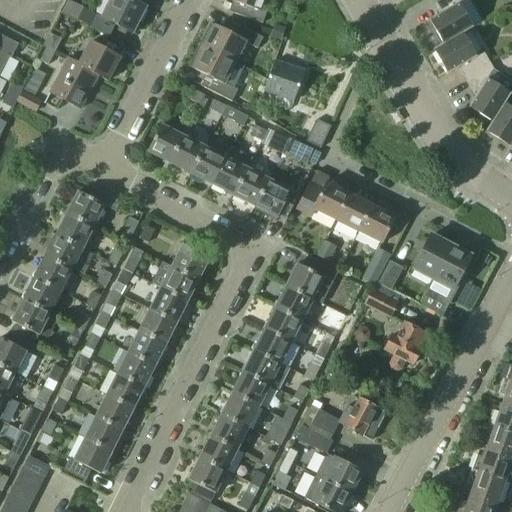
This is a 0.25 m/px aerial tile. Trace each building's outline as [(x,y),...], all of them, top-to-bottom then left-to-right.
[(128,0),(111,0),(101,19),(133,35),(146,8),(128,0)] [(227,0),(227,1),(237,5),(234,15),(262,25),(266,13),(261,12),(265,0),(227,0)] [(461,36),(461,37),(471,31),(456,6),(464,1),(463,0),(442,0),(433,6),(439,16),(428,22),(442,45),(442,46),(461,36)] [(67,1),(60,14),(89,29),(96,15),(67,1)] [(210,25),(199,47),(235,65),(245,44),(257,50),(263,39),(236,26),(231,36),(210,25)] [(0,71),(7,57),(10,58),(17,45),(0,35),(0,71)] [(52,35),(45,48),(54,53),(61,40),(52,35)] [(457,70),(462,79),(488,64),(482,55),(474,59),(461,37),(461,36),(442,46),(442,45),(432,51),(446,76),(457,70)] [(89,44),(78,65),(109,81),(120,60),(89,44)] [(235,65),(199,47),(188,68),(209,79),(203,89),(231,103),(237,92),(224,85),(235,65)] [(45,48),(39,62),(48,66),(54,53),(45,48)] [(109,81),(78,65),(67,59),(49,94),(80,110),(98,77),(108,82),(109,81)] [(274,63),(263,93),(293,103),(303,73),(274,63)] [(492,71),(488,64),(462,79),(474,98),(467,109),(490,123),(502,106),(508,97),(495,88),(500,79),(490,74),(492,71)] [(28,80),(23,91),(34,96),(40,86),(28,80)] [(199,105),(204,96),(191,90),(187,99),(199,105)] [(502,106),(490,123),(485,134),(509,149),(511,143),(511,112),(502,106)] [(240,130),(240,131),(247,118),(234,111),(230,121),(242,127),(240,130)] [(254,121),(247,118),(240,131),(261,142),(266,132),(254,125),(254,121)] [(316,121),(306,143),(320,150),(330,128),(316,121)] [(168,165),(182,138),(160,127),(146,154),(168,165)] [(274,132),(266,148),(281,155),(289,139),(274,132)] [(168,165),(190,176),(203,149),(182,138),(168,165)] [(312,150),(290,140),(289,139),(282,155),(305,166),(312,150)] [(225,160),(211,187),(232,198),(246,171),(252,159),(231,148),(225,160)] [(190,176),(211,187),(225,160),(203,149),(190,176)] [(232,198),(254,209),(267,182),(246,171),(232,198)] [(335,224),(349,196),(326,184),(329,179),(315,172),(309,184),(296,210),(310,217),(312,213),(335,224)] [(276,220),(277,217),(285,221),(299,194),(290,189),(289,193),(267,182),(254,209),(276,220)] [(66,215),(93,229),(104,208),(115,213),(119,204),(92,190),(87,199),(77,193),(66,215)] [(335,224),(357,235),(371,207),(349,196),(335,224)] [(371,207),(357,235),(380,246),(394,219),(371,207)] [(66,215),(55,236),(82,250),(93,229),(66,215)] [(128,220),(117,242),(126,246),(138,225),(128,220)] [(147,243),(154,231),(144,226),(138,239),(147,243)] [(55,236),(44,257),(71,271),(82,250),(55,236)] [(433,283),(450,249),(429,239),(421,256),(416,254),(416,255),(417,256),(412,267),(414,269),(412,272),(433,283)] [(324,242),(317,257),(327,262),(335,247),(324,242)] [(182,246),(170,268),(197,281),(208,259),(182,246)] [(133,248),(122,270),(132,274),(143,253),(133,248)] [(112,249),(106,262),(116,267),(123,254),(112,249)] [(432,283),(426,295),(448,307),(457,290),(463,279),(464,280),(465,279),(461,276),(469,259),(450,249),(433,283),(432,283)] [(376,250),(361,280),(373,286),(388,256),(376,250)] [(44,257),(33,278),(60,292),(71,271),(44,257)] [(116,267),(106,262),(95,284),(105,288),(116,267)] [(376,285),(389,292),(401,270),(388,263),(376,285)] [(285,287),(312,301),(323,279),(332,284),(337,275),(319,266),(314,274),(297,265),(285,287)] [(170,268),(160,289),(186,302),(197,281),(170,268)] [(122,270),(112,291),(121,296),(132,274),(122,270)] [(33,278),(22,300),(49,314),(60,292),(33,278)] [(285,287),(274,309),(301,322),(312,301),(285,287)] [(160,289),(149,310),(175,324),(186,302),(160,289)] [(371,289),(362,307),(389,320),(398,303),(371,289)] [(112,291),(101,312),(110,317),(121,296),(112,291)] [(91,292),(84,305),(94,310),(101,297),(91,292)] [(419,308),(442,320),(448,307),(426,295),(419,308)] [(38,336),(49,314),(22,300),(10,322),(38,336)] [(344,316),(326,308),(315,328),(334,338),(344,316)] [(274,309),(264,330),(291,344),(301,322),(274,309)] [(149,310),(138,332),(164,345),(175,324),(149,310)] [(101,312),(90,334),(99,339),(110,317),(101,312)] [(80,313),(73,327),(83,331),(90,318),(80,313)] [(384,353),(394,358),(389,367),(391,371),(397,374),(401,373),(405,364),(412,368),(427,338),(403,327),(396,341),(391,338),(384,353)] [(264,330),(253,351),(280,365),(280,364),(291,344),(264,330)] [(138,332),(127,353),(153,367),(164,345),(138,332)] [(90,334),(79,356),(88,360),(99,339),(90,334)] [(69,335),(62,349),(72,353),(78,340),(69,335)] [(0,366),(15,374),(26,353),(0,339),(0,366)] [(320,342),(313,355),(323,361),(330,347),(320,342)] [(253,351),(242,373),(269,386),(278,391),(289,369),(280,364),(280,365),(253,351)] [(127,353),(116,374),(142,388),(153,367),(127,353)] [(79,356),(69,377),(78,381),(88,360),(79,356)] [(309,364),(302,378),(312,382),(319,369),(309,364)] [(0,366),(0,393),(4,395),(15,374),(0,366)] [(53,366),(47,379),(56,383),(63,371),(53,366)] [(503,382),(511,385),(511,369),(508,368),(503,382)] [(242,373),(231,394),(258,408),(269,386),(242,373)] [(116,374),(105,395),(132,409),(142,388),(116,374)] [(328,374),(323,383),(329,386),(334,378),(328,374)] [(69,377),(58,399),(66,403),(78,381),(69,377)] [(504,398),(501,406),(511,410),(511,385),(503,382),(498,396),(504,398)] [(298,386),(292,399),(302,404),(308,390),(298,386)] [(42,388),(36,402),(45,406),(51,393),(42,388)] [(0,393),(0,420),(11,399),(4,395),(0,393)] [(231,394),(220,416),(247,430),(258,408),(231,394)] [(105,395),(94,417),(121,431),(132,409),(105,395)] [(66,403),(58,399),(51,412),(60,416),(66,403)] [(300,426),(331,442),(332,441),(329,440),(337,425),(371,443),(385,416),(358,402),(354,409),(345,405),(338,420),(310,406),(300,426)] [(288,406),(281,420),(291,425),(297,411),(288,406)] [(492,413),(487,428),(511,436),(511,410),(501,406),(498,415),(492,413)] [(24,423),(20,430),(30,435),(34,427),(41,414),(31,409),(24,423)] [(220,416),(209,437),(236,451),(247,430),(220,416)] [(94,417),(83,438),(110,452),(121,431),(94,417)] [(47,420),(40,433),(50,437),(56,424),(47,420)] [(291,425),(281,420),(270,441),(280,446),(291,425)] [(325,455),(331,442),(300,426),(294,439),(325,455)] [(488,445),(485,453),(511,462),(511,460),(511,436),(487,428),(482,443),(488,445)] [(20,430),(13,444),(23,449),(30,435),(20,430)] [(209,437),(198,459),(225,473),(236,451),(209,437)] [(110,452),(83,438),(71,462),(98,475),(110,452)] [(288,449),(282,461),(291,466),(297,453),(288,449)] [(266,450),(260,463),(269,467),(275,455),(266,450)] [(10,452),(3,465),(12,470),(19,457),(10,452)] [(475,459),(471,473),(503,485),(511,462),(485,453),(482,462),(475,459)] [(314,477),(349,495),(361,472),(329,456),(323,458),(314,477)] [(28,457),(23,467),(44,478),(49,468),(28,457)] [(198,459),(187,481),(193,484),(188,493),(209,504),(213,495),(214,495),(225,473),(198,459)] [(291,466),(282,461),(277,472),(285,477),(291,466)] [(23,467),(17,479),(38,489),(44,478),(23,467)] [(256,472),(249,485),(257,490),(264,476),(256,472)] [(471,490),(469,498),(495,507),(503,485),(471,473),(465,488),(471,490)] [(328,511),(341,511),(349,495),(314,477),(303,500),(328,511)] [(17,479),(12,489),(33,500),(38,489),(17,479)] [(12,489),(6,500),(27,511),(33,500),(12,489)] [(244,494),(237,507),(246,511),(253,498),(244,494)] [(191,511),(197,501),(187,495),(178,511),(191,511)] [(280,496),(276,504),(288,511),(293,502),(280,496)] [(459,505),(456,511),(493,511),(495,507),(469,498),(465,508),(459,505)] [(6,500),(1,511),(2,511),(26,511),(27,511),(6,500)] [(191,511),(205,511),(208,506),(197,501),(191,511)]
